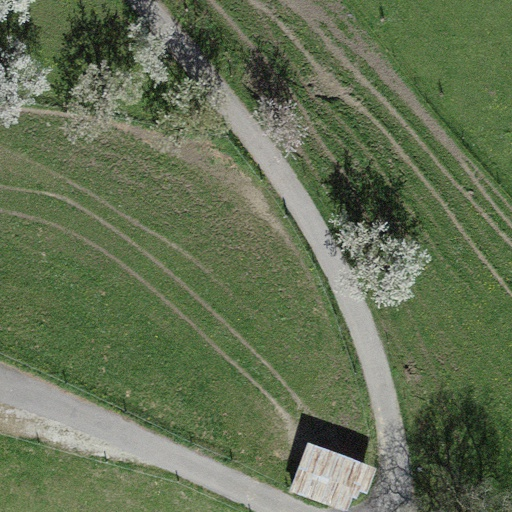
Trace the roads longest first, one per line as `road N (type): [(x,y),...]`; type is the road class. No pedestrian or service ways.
road 1 (track): [(412,511),(410,453),(310,197),(138,0)]
road 2 (track): [(0,392),(264,511)]
